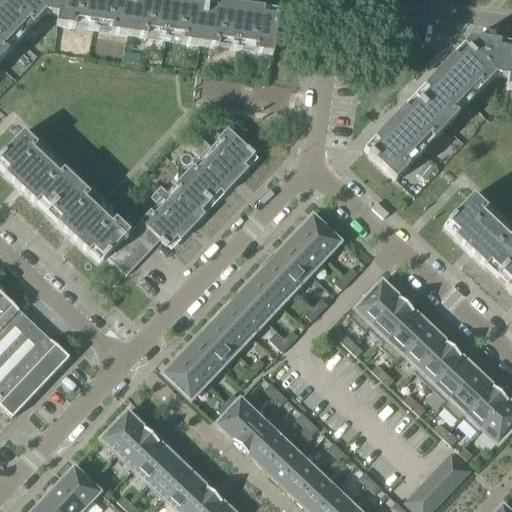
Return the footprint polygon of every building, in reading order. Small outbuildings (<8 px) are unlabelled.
[(0,0),(0,62),(8,55),(3,50),(27,24),(32,29),(43,17),(45,17),(27,0),(0,0)] [(27,0),(45,17),(56,18),(55,29),(57,29),(60,0),(27,0)] [(109,36),(128,39),(133,0),(60,0),(57,29),(74,31),(75,25),(93,27),(110,30),(109,36)] [(133,0),(128,39),(145,41),(146,35),(165,37),(182,40),(181,46),(200,49),(205,5),(174,1),(174,0),(133,0)] [(236,9),(205,5),(200,49),(217,51),(218,45),(236,47),(253,49),(252,56),(270,59),(271,59),(275,31),(277,22),(274,21),(275,15),(246,11),(246,9),(236,8),(236,9)] [(511,48),(468,42),(462,49),(495,80),(506,82),(505,92),(506,92),(511,49),(511,48)] [(412,101),(444,131),(457,118),(452,113),(464,100),(477,87),(481,92),(492,80),(494,81),(494,80),(495,80),(462,49),(458,53),(440,71),(439,70),(432,77),(434,79),(412,101)] [(122,63),(130,65),(131,57),(123,56),(122,63)] [(432,144),(444,131),(412,101),(391,124),(390,123),(383,130),(384,131),(364,152),(368,157),(367,158),(366,159),(373,166),(374,165),(394,184),(407,170),(403,166),(415,153),(427,140),(432,144)] [(203,143),(197,149),(235,184),(247,171),(243,168),(254,157),(246,150),(246,151),(226,132),(216,143),(219,146),(213,153),(203,143)] [(39,202),(49,212),(75,185),(64,174),(63,175),(60,179),(44,165),(31,152),(36,148),(22,135),(0,157),(0,165),(7,173),(3,177),(15,189),(14,190),(21,197),(22,196),(35,207),(39,202)] [(192,168),(182,178),(210,204),(219,193),(223,197),(235,184),(197,149),(192,154),(202,164),(196,171),(192,168)] [(433,171),(426,165),(417,176),(424,182),(433,171)] [(159,189),(154,195),(192,230),(204,217),(200,214),(210,204),(182,178),(173,188),(176,192),(169,199),(159,189)] [(75,185),(49,212),(60,222),(55,227),(68,238),(66,239),(67,240),(73,246),(74,246),(75,245),(87,257),(91,252),(102,262),(102,263),(105,260),(109,256),(114,250),(122,242),(128,235),(114,222),(110,227),(97,214),(82,200),(85,196),(86,195),(75,185)] [(149,213),(139,224),(159,243),(166,250),(176,239),(180,243),(192,230),(154,195),(149,200),(159,210),(152,217),(149,213)] [(489,265),(499,275),(511,261),(511,239),(509,242),(494,228),(481,215),(485,211),(472,198),(453,218),(452,218),(446,225),(457,235),(453,240),(465,252),(464,253),(471,259),(471,260),(472,258),(484,270),(489,265)] [(311,216),(295,233),(322,259),(338,242),(327,231),(311,216)] [(139,224),(130,233),(151,252),(150,250),(157,243),(158,244),(159,243),(139,224)] [(128,235),(122,242),(142,261),(142,260),(141,259),(149,251),(150,252),(151,252),(130,233),(128,235)] [(295,233),(280,248),(308,275),(322,259),(295,233)] [(122,242),(114,250),(134,269),(133,268),(141,260),(142,261),(122,242)] [(280,248),(266,264),(293,290),(308,275),(280,248)] [(109,256),(105,260),(125,279),(126,278),(125,277),(132,269),(134,270),(134,269),(114,250),(109,256)] [(511,261),(499,275),(509,285),(505,289),(511,295),(511,261)] [(266,264),(250,280),(278,306),(293,290),(266,264)] [(346,265),(338,274),(344,279),(352,271),(346,265)] [(344,279),(338,274),(330,282),(336,288),(344,279)] [(250,280),(236,295),(263,322),(278,306),(250,280)] [(353,310),(370,325),(397,297),(380,281),(353,310)] [(221,311),(248,337),(263,322),(236,295),(221,311)] [(0,411),(10,422),(12,420),(11,420),(66,362),(68,361),(51,345),(49,343),(18,314),(0,296),(0,411)] [(370,325),(385,340),(412,312),(397,297),(370,325)] [(320,300),(312,309),(318,314),(326,306),(320,300)] [(318,314),(312,309),(304,317),(310,322),(318,314)] [(206,327),(234,353),(248,337),(221,311),(206,327)] [(385,340),(401,355),(428,327),(412,312),(385,340)] [(192,342),(191,343),(218,369),(234,353),(206,327),(192,342)] [(401,355),(416,370),(443,342),(428,327),(401,355)] [(290,332),(282,340),(288,345),(296,337),(290,332)] [(338,342),(346,350),(352,344),(344,336),(338,342)] [(288,345),(282,340),(275,348),(280,354),(288,345)] [(416,370),(432,385),(459,357),(443,342),(416,370)] [(191,343),(176,358),(204,384),(218,369),(191,343)] [(352,344),(346,350),(355,358),(360,352),(352,344)] [(432,385),(448,400),(475,372),(459,357),(432,385)] [(204,384),(176,358),(161,375),(188,401),(204,384)] [(257,360),(249,368),(255,373),(263,365),(257,360)] [(370,372),(378,380),(384,374),(375,366),(370,372)] [(255,373),(249,368),(241,376),(247,382),(255,373)] [(448,400),(464,415),(491,386),(475,372),(448,400)] [(384,374),(378,380),(386,388),(392,382),(384,374)] [(263,390),(271,398),(277,392),(269,384),(263,390)] [(464,415),(479,430),(506,401),(491,386),(464,415)] [(277,392),(272,398),(280,406),(285,400),(277,392)] [(232,395),(224,403),(230,409),(236,402),(238,400),(232,395)] [(401,401),(409,409),(415,404),(406,396),(401,401)] [(511,406),(506,401),(479,430),(496,445),(511,428),(511,406)] [(211,429),(227,444),(253,418),(236,402),(230,409),(222,417),(211,429)] [(230,409),(224,403),(216,412),(222,417),(230,409)] [(415,404),(409,409),(418,417),(423,412),(415,404)] [(98,441),(114,457),(140,430),(124,414),(123,414),(98,441)] [(294,420),(303,428),(308,422),(300,414),(294,420)] [(227,444),(243,459),(268,433),(253,418),(227,444)] [(308,422),(303,428),(311,436),(317,430),(308,422)] [(432,431),(441,439),(446,433),(438,425),(432,431)] [(114,457),(130,472),(156,444),(140,430),(114,457)] [(243,459),(259,474),(284,447),(268,433),(243,459)] [(446,433),(441,439),(449,447),(455,441),(446,433)] [(130,472),(145,487),(171,459),(156,444),(130,472)] [(326,449),(334,457),(340,451),(331,444),(326,449)] [(274,489),(275,489),(300,462),(284,447),(259,474),(274,489)] [(470,456),(462,448),(456,454),(465,462),(470,456)] [(340,451),(334,457),(343,465),(348,459),(340,451)] [(434,511),(469,476),(450,458),(401,508),(405,511),(434,511)] [(145,487),(161,501),(187,474),(171,459),(145,487)] [(275,489),(290,504),(315,477),(300,462),(275,489)] [(82,474),(91,482),(96,476),(88,468),(82,474)] [(71,470),(55,486),(82,511),(98,495),(71,470)] [(357,479),(366,487),(371,481),(363,473),(357,479)] [(161,501),(172,511),(180,511),(203,489),(187,474),(161,501)] [(96,476),(91,482),(99,490),(105,484),(96,476)] [(290,504),(299,511),(312,511),(331,492),(315,477),(290,504)] [(371,481),(366,487),(374,495),(380,489),(371,481)] [(55,486),(40,502),(51,511),(81,511),(82,511),(55,486)] [(180,511),(210,511),(219,504),(203,489),(180,511)] [(312,511),(341,511),(347,507),(331,492),(312,511)] [(114,504),(122,511),(128,506),(119,498),(114,504)] [(51,511),(40,502),(30,511),(51,511)] [(389,509),(392,511),(401,511),(402,511),(394,503),(389,509)]
